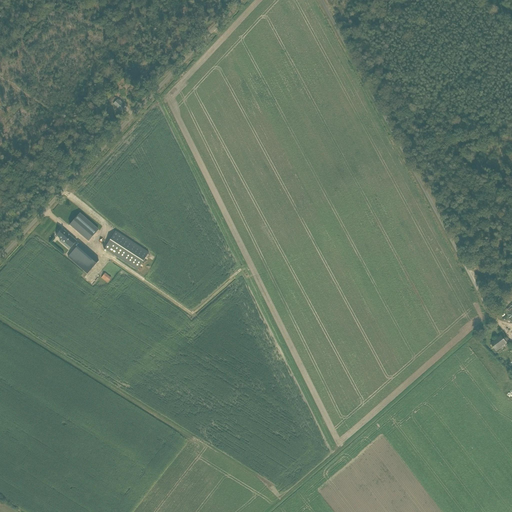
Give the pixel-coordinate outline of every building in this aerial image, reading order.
[(116,99),(111,94),(107,98),(109,100),(108,101),(111,103),(116,99)] [(123,103),(120,100),(119,101),(117,100),(113,104),(121,111),(125,106),(122,104),(123,103)] [(82,215),(72,226),(91,242),(101,231),(82,215)] [(69,249),(76,241),(62,229),(56,235),(61,240),(60,241),(69,249)] [(105,249),(137,270),(149,252),(116,231),(105,249)] [(68,257),(87,274),(99,260),(80,243),(68,257)] [(101,278),(108,283),(112,278),(105,273),(101,278)] [(491,344),(496,350),(506,343),(501,336),(491,344)]
